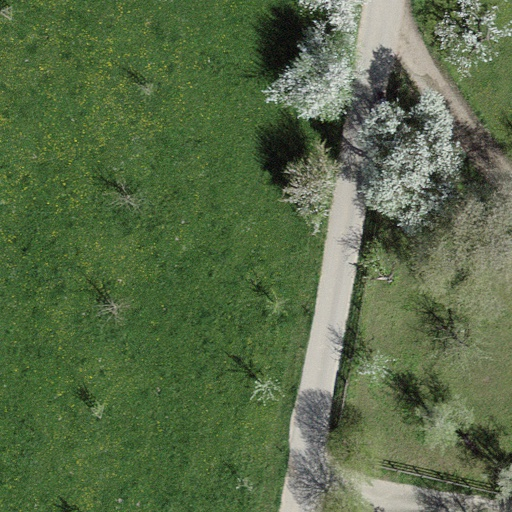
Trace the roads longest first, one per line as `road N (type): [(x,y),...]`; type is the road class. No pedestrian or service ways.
road 1 (unclassified): [(387,0),(295,511)]
road 2 (track): [(388,0),(411,55),(511,187)]
